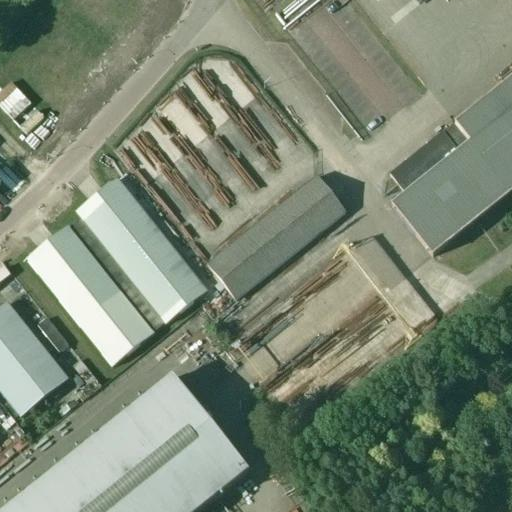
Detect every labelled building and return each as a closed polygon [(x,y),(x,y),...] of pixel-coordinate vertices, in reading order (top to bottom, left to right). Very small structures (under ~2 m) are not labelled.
[(511,80),(443,135),(442,134),(389,176),(405,197),(391,208),(432,259),(511,194),(511,80)] [(0,170),(0,172),(17,182),(23,172),(5,162),(0,170)] [(316,179),(206,267),(235,303),(345,215),(316,179)] [(207,294),(127,193),(117,181),(76,214),(81,220),(68,230),(67,229),(26,262),(111,369),(153,336),(152,335),(164,325),(165,327),(207,294)] [(211,227),(197,239),(206,250),(220,238),(211,227)] [(0,311),(0,394),(20,420),(68,382),(7,306),(0,311)] [(5,511),(201,511),(247,475),(170,380),(5,511)]
